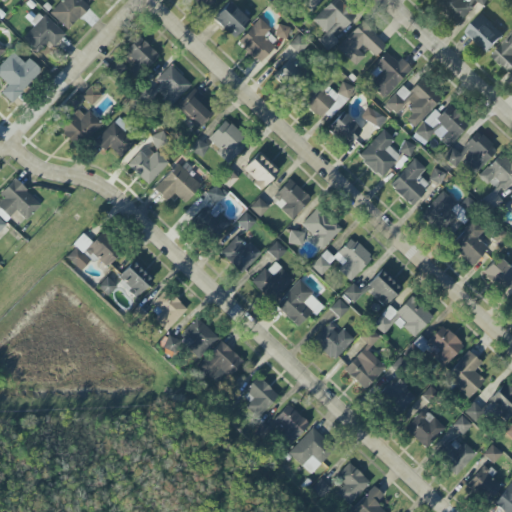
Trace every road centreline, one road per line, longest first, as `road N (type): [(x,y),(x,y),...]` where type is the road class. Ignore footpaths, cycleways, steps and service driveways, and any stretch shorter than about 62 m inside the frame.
road 1 (residential): [(0,131),(118,195),(448,511)]
road 2 (residential): [(151,0),(511,345)]
road 3 (residential): [(0,149),(141,0)]
road 4 (residential): [(384,0),(511,122)]
